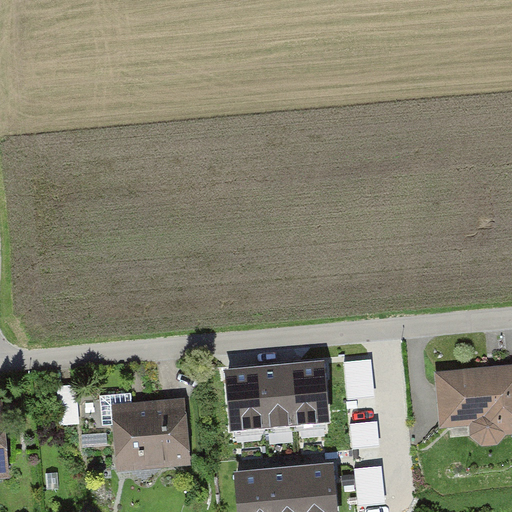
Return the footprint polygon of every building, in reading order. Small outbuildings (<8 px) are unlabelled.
[(324,364),(232,371),(236,428),(328,421),(324,364)] [(511,370),(440,376),(444,430),(511,424),(511,370)] [(81,420),(81,388),(61,388),(61,420),(81,420)] [(189,404),(113,412),(120,477),(196,469),(189,404)] [(7,409),(0,409),(0,472),(14,471),(7,409)] [(335,511),(332,466),(241,473),(243,511),(335,511)]
